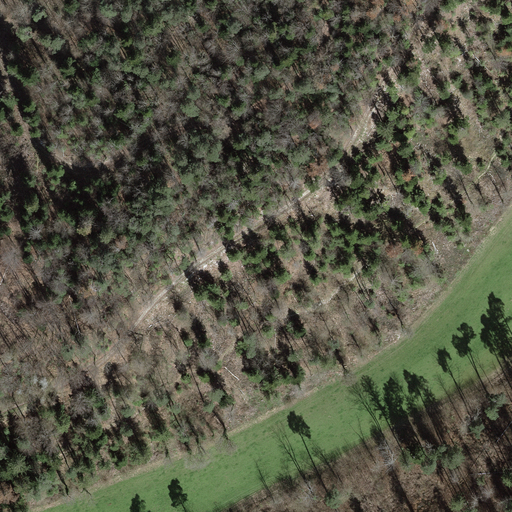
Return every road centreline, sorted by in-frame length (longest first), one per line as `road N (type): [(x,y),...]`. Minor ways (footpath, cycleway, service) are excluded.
road 1 (track): [(434,0),(323,178),(157,297),(90,371),(0,409)]
road 2 (track): [(340,0),(315,60),(238,119),(179,231),(141,279),(0,369)]
road 3 (track): [(0,52),(35,141),(75,167),(96,168),(172,130),(238,119)]
